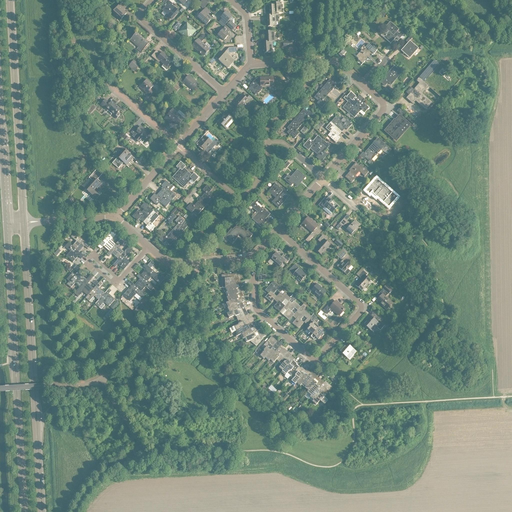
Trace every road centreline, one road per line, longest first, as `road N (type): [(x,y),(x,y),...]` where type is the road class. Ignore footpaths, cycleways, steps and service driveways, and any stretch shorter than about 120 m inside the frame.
road 1 (residential): [(252,258),(258,311),(307,355),(320,356),(361,304),(277,230)]
road 2 (secondary): [(42,511),(23,222)]
road 3 (secondary): [(6,222),(24,511)]
road 4 (unknown): [(481,0),(492,31),(481,55),(482,104),(442,190),(407,235),(404,262)]
road 5 (secondary): [(23,222),(10,0)]
road 6 (residential): [(224,91),(143,21),(153,0)]
road 7 (residential): [(362,85),(382,104),(378,114),(323,177)]
road 8 (residential): [(362,85),(334,60),(250,63)]
